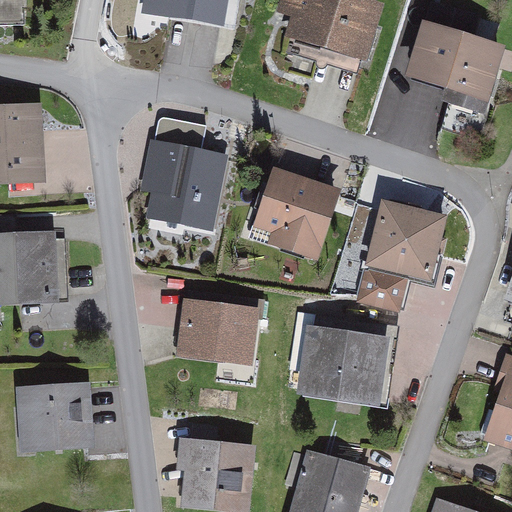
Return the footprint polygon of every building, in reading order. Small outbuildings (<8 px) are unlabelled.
[(223,0),(141,0),(139,11),(217,29),(223,0)] [(378,10),(344,0),(287,0),(275,41),(361,67),(378,10)] [(493,53),(419,29),(401,84),(475,108),(493,53)] [(37,112),(0,113),(0,189),(39,188),(37,112)] [(226,160),(155,144),(140,211),(210,228),(226,160)] [(331,201),(268,180),(247,244),(310,264),(331,201)] [(435,226),(375,211),(359,273),(419,288),(435,226)] [(60,239),(0,240),(0,311),(61,310),(60,239)] [(511,256),(495,305),(511,311),(511,256)] [(249,310),(182,304),(176,363),(244,369),(249,310)] [(374,340),(301,329),(290,400),(364,411),(374,340)] [(473,445),(511,458),(511,361),(498,357),(489,384),(494,386),(473,445)] [(87,455),(83,391),(9,395),(13,459),(87,455)] [(175,511),(238,511),(247,455),(171,445),(166,477),(177,478),(172,511),(175,511)] [(354,511),(365,473),(300,456),(284,511),(354,511)] [(462,511),(431,503),(428,511),(462,511)]
